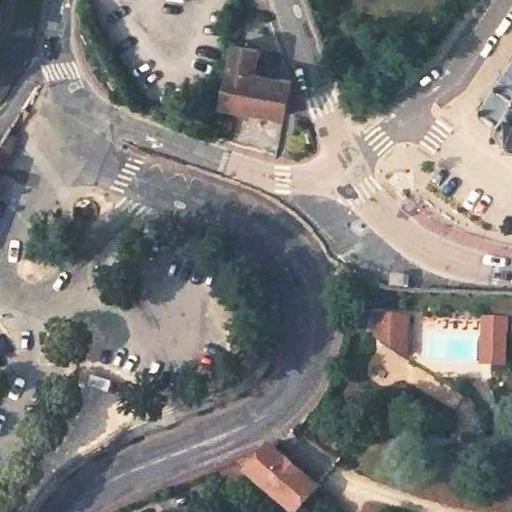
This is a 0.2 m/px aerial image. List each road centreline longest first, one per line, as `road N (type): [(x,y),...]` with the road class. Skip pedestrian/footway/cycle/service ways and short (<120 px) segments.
road 1 (tertiary): [(66,125),(86,154),(249,221),(276,240),(306,285),(310,316),(307,353),(285,395),(244,423),(89,490),(67,511)]
road 2 (residential): [(66,125),(123,123),(282,181),(308,183),(346,168)]
road 3 (unknown): [(244,423),(344,483),(498,511)]
road 4 (tertiary): [(511,272),(469,268),(398,235),(346,168)]
road 5 (tertiary): [(281,0),(346,168)]
road 6 (residential): [(405,113),(452,74),(503,0)]
road 7 (residential): [(0,258),(66,125)]
road 8 (residential): [(405,113),(511,189)]
